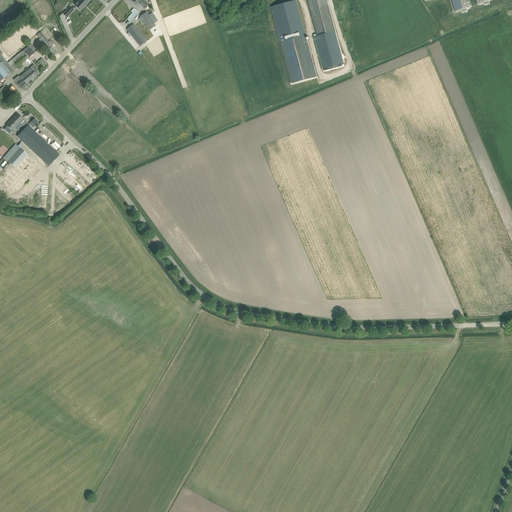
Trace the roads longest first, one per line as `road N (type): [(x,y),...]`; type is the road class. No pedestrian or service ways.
road 1 (unclassified): [(511,322),(342,327),(223,307),(193,287),(115,182),(25,95)]
road 2 (unclassified): [(25,95),(115,0)]
